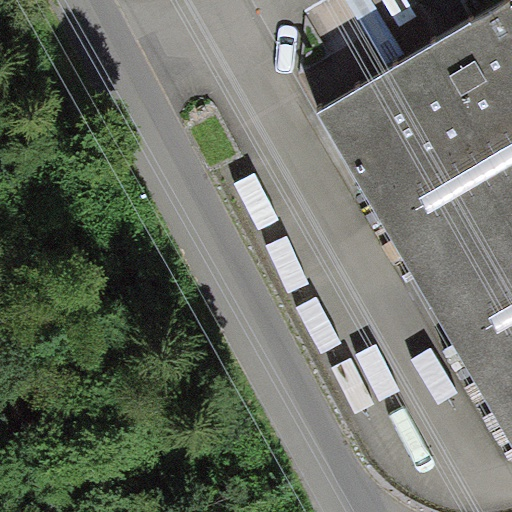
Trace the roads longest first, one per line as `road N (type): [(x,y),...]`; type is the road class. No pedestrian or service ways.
road 1 (residential): [(69,0),(351,511)]
road 2 (unknown): [(248,0),(420,395),(451,442),(511,466)]
